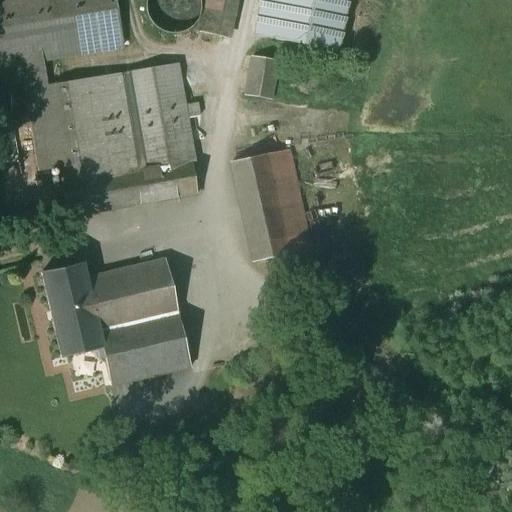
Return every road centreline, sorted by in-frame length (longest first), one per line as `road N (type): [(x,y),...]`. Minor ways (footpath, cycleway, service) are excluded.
road 1 (unclassified): [(511,488),(303,315),(240,247)]
road 2 (track): [(246,0),(219,111),(215,199),(240,247)]
